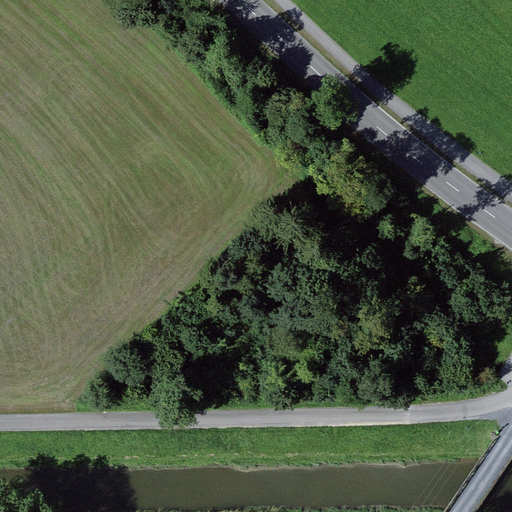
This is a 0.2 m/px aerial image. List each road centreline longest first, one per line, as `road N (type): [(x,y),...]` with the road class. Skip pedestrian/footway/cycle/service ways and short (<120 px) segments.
road 1 (track): [(0,421),(456,412),(511,398)]
road 2 (tertiary): [(511,230),(379,129),(238,0)]
